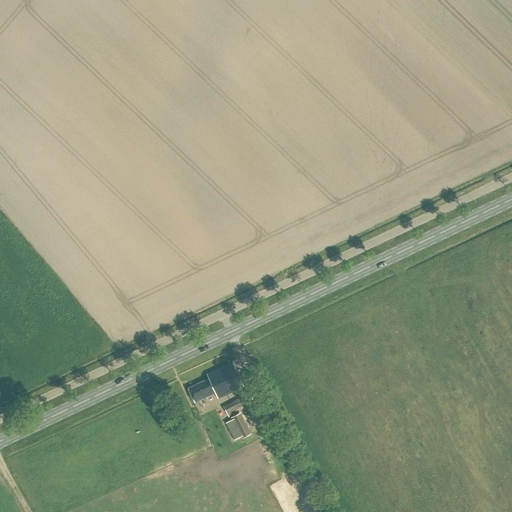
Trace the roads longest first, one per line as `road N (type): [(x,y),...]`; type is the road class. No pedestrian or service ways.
road 1 (primary): [(0,441),(511,198)]
road 2 (unclassified): [(0,418),(511,176)]
